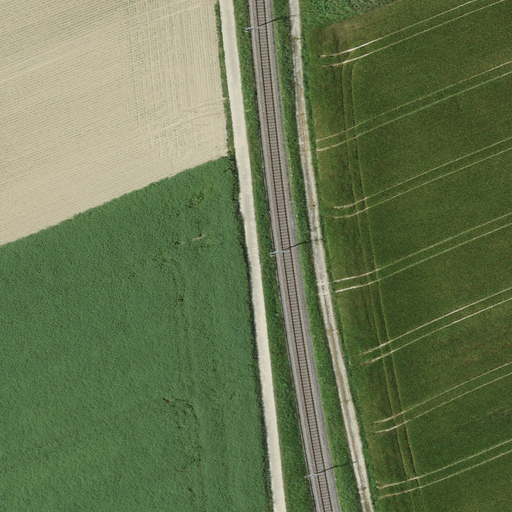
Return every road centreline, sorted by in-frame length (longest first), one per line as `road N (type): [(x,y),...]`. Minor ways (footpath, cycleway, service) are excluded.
road 1 (track): [(366,511),(293,116),(288,0)]
road 2 (track): [(279,511),(227,0)]
